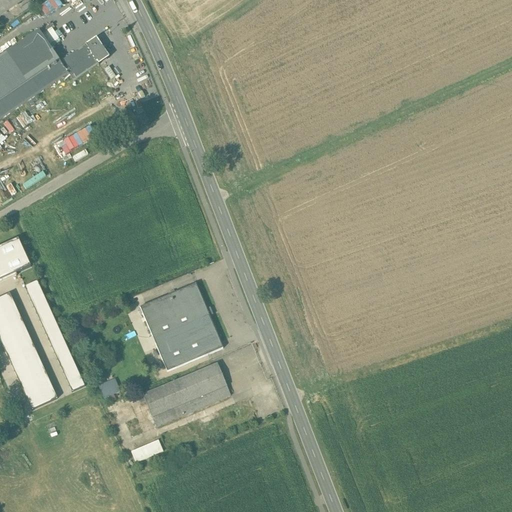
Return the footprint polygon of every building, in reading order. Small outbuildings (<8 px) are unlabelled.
[(0,0),(0,15),(22,0),(0,0)] [(44,16),(66,4),(63,0),(48,0),(39,6),(44,16)] [(0,120),(68,75),(39,31),(0,57),(0,120)] [(109,58),(96,38),(86,45),(97,63),(99,65),(109,58)] [(87,48),(64,63),(74,78),(97,63),(87,48)] [(22,126),(31,121),(26,112),(17,116),(22,126)] [(63,141),(69,152),(94,138),(88,127),(63,141)] [(64,154),(68,152),(63,143),(59,145),(64,154)] [(75,162),(88,156),(85,151),(72,156),(75,162)] [(40,167),(18,177),(24,189),(46,179),(40,167)] [(18,240),(0,248),(0,281),(30,268),(18,240)] [(85,387),(37,282),(24,288),(72,393),(85,387)] [(196,285),(140,308),(167,372),(223,349),(196,285)] [(57,399),(10,294),(0,298),(0,340),(32,411),(57,399)] [(217,364),(143,396),(146,403),(156,428),(230,396),(217,364)] [(116,385),(101,391),(104,399),(120,392),(116,385)] [(220,416),(202,424),(207,435),(225,427),(220,416)] [(131,436),(142,433),(138,418),(127,421),(131,436)] [(135,463),(163,452),(158,440),(131,451),(135,463)]
